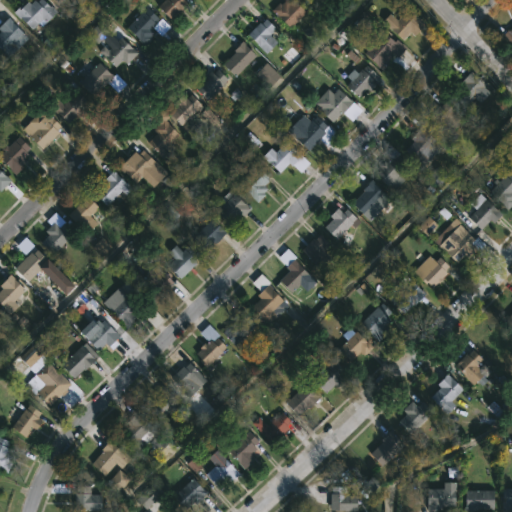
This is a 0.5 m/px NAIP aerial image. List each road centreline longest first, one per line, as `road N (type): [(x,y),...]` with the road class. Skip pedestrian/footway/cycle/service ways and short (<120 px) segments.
road 1 (residential): [(492,0),(246,264),(93,409),(48,470),(30,511)]
road 2 (residential): [(252,511),(511,253)]
road 3 (residential): [(239,0),(0,238)]
